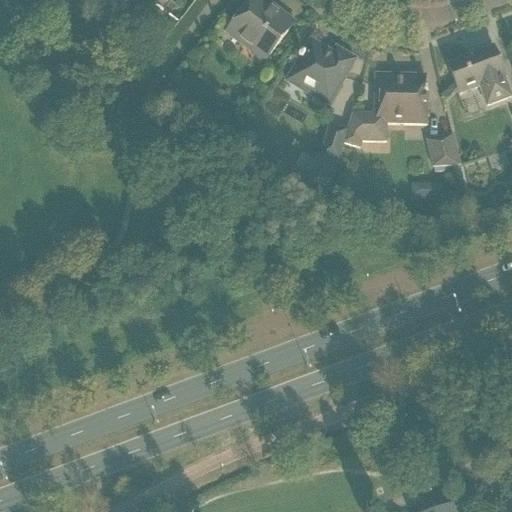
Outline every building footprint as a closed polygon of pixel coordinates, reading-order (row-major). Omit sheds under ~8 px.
[(117,14),(127,0),(104,0),(102,3),(117,14)] [(263,63),(294,23),(263,0),(251,0),(225,34),(263,63)] [(335,49),(332,54),(310,42),(286,85),(327,109),(355,61),(335,49)] [(511,99),(499,67),(492,48),(475,55),(475,56),(465,60),(464,59),(447,65),(459,97),(478,90),(485,109),(511,99)] [(425,76),(403,76),(374,75),(373,115),(351,115),(347,131),(343,145),(359,149),(361,143),(385,143),(386,125),(426,126),(427,90),(424,89),(425,76)] [(328,125),(319,156),(320,157),(338,162),(343,145),(347,131),(328,125)] [(430,159),(432,169),(459,167),(452,136),(437,139),(441,157),(430,159)] [(320,157),(319,156),(319,157),(315,159),(309,179),(311,182),(310,187),(329,192),(338,162),(320,157)] [(426,190),(426,200),(441,200),(442,186),(431,185),(426,190)]
